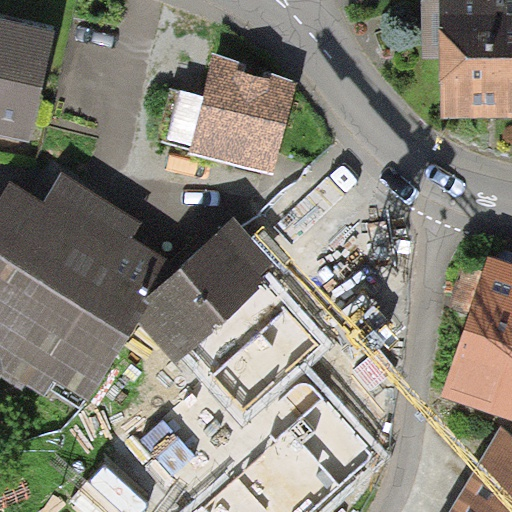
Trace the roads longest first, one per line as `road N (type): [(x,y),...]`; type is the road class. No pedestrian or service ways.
road 1 (residential): [(387,511),(408,435),(434,220),(451,174)]
road 2 (unclassified): [(278,0),(330,53),(386,130),(451,174)]
